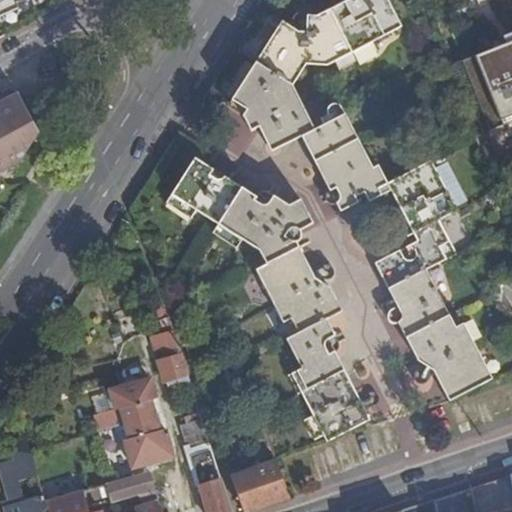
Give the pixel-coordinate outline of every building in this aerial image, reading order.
[(0,0),(0,20),(37,0),(0,0)] [(419,242),(376,263),(405,320),(399,323),(420,362),(435,369),(450,400),(494,379),(466,323),(456,328),(428,270),(447,260),(440,246),(450,241),(438,220),(458,210),(434,160),(388,182),(380,166),(373,170),(345,115),(317,129),(295,85),(305,65),(328,66),(403,27),(388,0),(348,0),(317,17),(308,16),(307,32),(298,33),(284,21),(225,102),(238,111),(235,117),(242,116),(250,133),(260,127),(272,151),(303,135),(330,191),(337,187),(341,194),(337,203),(341,212),(358,204),(355,196),(366,191),(371,202),(393,191),(419,242)] [(511,35),(467,52),(495,130),(511,123),(511,35)] [(16,90),(0,98),(0,176),(1,175),(0,173),(0,153),(7,168),(19,161),(37,129),(16,90)] [(196,158),(171,196),(260,250),(266,265),(255,270),(282,324),(292,320),(298,332),(287,338),(302,368),(291,373),(326,442),(371,419),(336,350),(330,354),(326,346),(329,340),(337,336),(328,318),(344,310),(333,287),(317,280),(296,239),(286,236),(291,229),(301,229),(315,223),(303,199),(288,205),(275,197),(269,205),(226,177),(221,183),(209,174),(213,169),(196,158)] [(175,385),(189,381),(174,330),(161,300),(153,301),(164,334),(150,338),(157,361),(158,361),(164,383),(174,379),(175,385)] [(126,440),(133,468),(175,457),(168,428),(161,430),(153,400),(159,398),(152,379),(139,382),(139,378),(134,376),(128,377),(125,382),(126,387),(113,391),(118,410),(98,414),(103,431),(127,424),(131,438),(126,440)] [(52,389),(32,395),(15,399),(19,412),(54,404),(52,389)] [(190,409),(198,406),(194,394),(186,397),(190,409)] [(182,429),(208,511),(231,511),(199,411),(183,416),(187,428),(182,429)] [(252,441),(262,465),(278,459),(269,436),(252,441)] [(47,511),(45,503),(27,509),(21,490),(39,485),(29,449),(12,452),(16,468),(0,471),(6,490),(12,487),(17,506),(11,507),(4,509),(4,511),(47,511)] [(262,465),(230,475),(243,511),(250,511),(293,498),(278,459),(262,465)] [(151,473),(107,485),(110,493),(113,502),(157,490),(151,473)] [(438,511),(511,511),(511,493),(509,477),(436,501),(438,511)] [(86,501),(110,493),(107,485),(84,491),(86,501)] [(6,490),(11,507),(17,506),(12,487),(6,490)] [(128,511),(164,511),(161,500),(128,511)]
